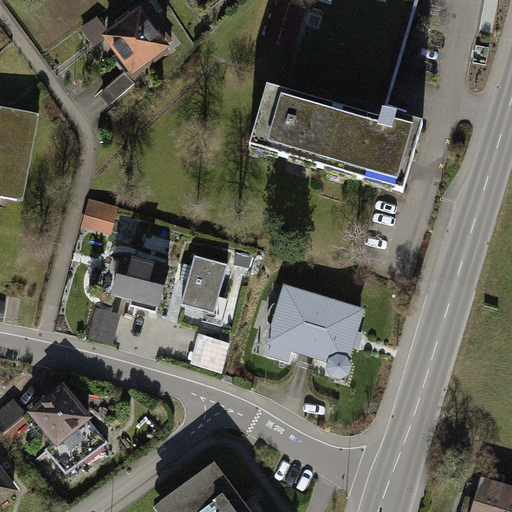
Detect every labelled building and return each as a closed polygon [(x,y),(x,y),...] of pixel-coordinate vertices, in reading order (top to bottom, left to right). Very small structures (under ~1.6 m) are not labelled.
[(137,14),(104,40),(134,76),(167,50),(137,14)] [(125,70),(104,91),(115,102),(136,81),(125,70)] [(268,92),(247,158),(395,205),(422,122),(358,102),(353,118),(268,92)] [(0,205),(17,209),(38,123),(0,114),(0,205)] [(87,227),(115,233),(121,206),(93,200),(87,227)] [(121,250),(111,290),(159,303),(170,263),(121,250)] [(226,261),(195,253),(182,300),(214,308),(226,261)] [(279,288),(260,355),(342,377),(360,310),(279,288)] [(98,308),(92,336),(117,341),(122,312),(98,308)] [(68,388),(31,417),(70,465),(106,436),(68,388)] [(0,507),(20,493),(0,465),(0,507)] [(250,511),(217,466),(164,505),(168,511),(250,511)] [(511,511),(511,487),(472,476),(461,511),(511,511)]
